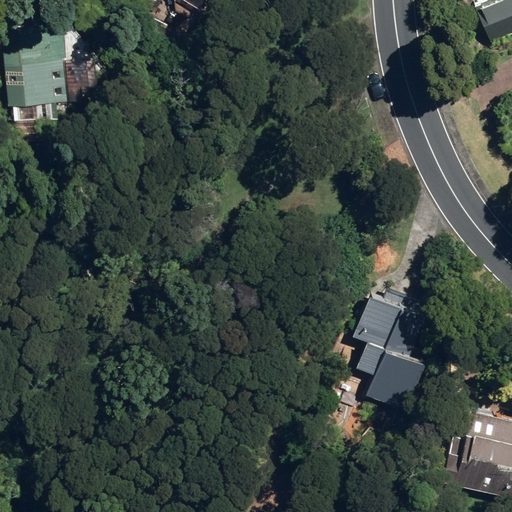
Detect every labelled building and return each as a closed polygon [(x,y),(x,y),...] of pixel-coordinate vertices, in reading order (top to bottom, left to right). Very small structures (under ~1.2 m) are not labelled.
[(511,0),(468,0),(463,2),(480,41),(511,26),(511,0)] [(20,16),(21,97),(81,96),(80,16),(20,16)] [(356,390),(390,402),(421,311),(355,289),(341,331),(354,336),(345,363),(363,369),(356,390)] [(315,389),(332,394),(340,368),(323,363),(315,389)] [(428,474),(511,493),(511,460),(506,459),(508,449),(511,450),(511,416),(455,404),(446,446),(435,443),(428,474)]
